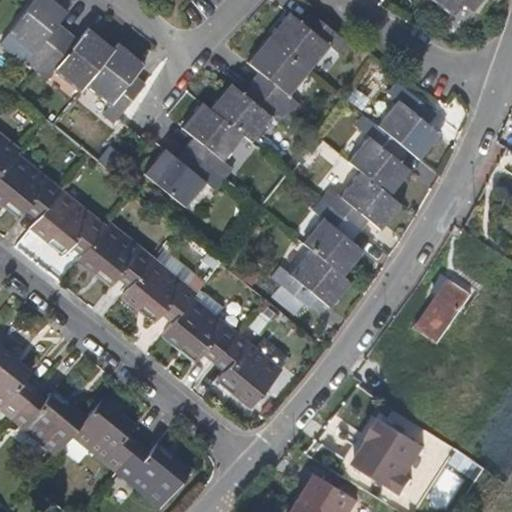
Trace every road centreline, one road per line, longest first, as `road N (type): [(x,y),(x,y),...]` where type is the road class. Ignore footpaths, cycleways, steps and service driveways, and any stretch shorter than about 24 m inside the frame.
road 1 (residential): [(490,110),(382,300),(253,462)]
road 2 (residential): [(0,252),(253,462)]
road 3 (residential): [(490,110),(330,0)]
road 4 (residential): [(118,0),(181,42),(210,36),(239,0)]
